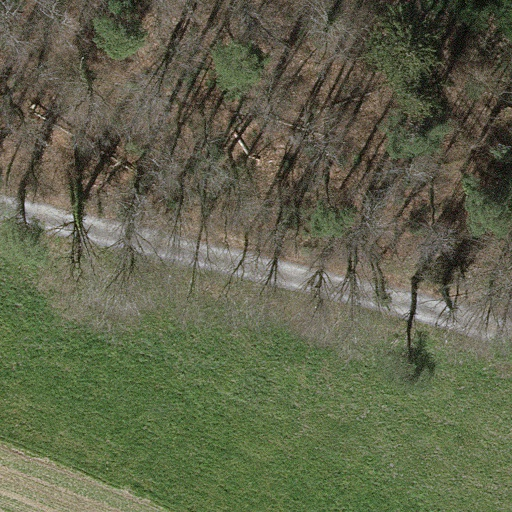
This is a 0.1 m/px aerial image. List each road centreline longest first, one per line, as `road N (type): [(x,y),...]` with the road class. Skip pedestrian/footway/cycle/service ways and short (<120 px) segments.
road 1 (track): [(511,331),(0,198)]
road 2 (track): [(402,0),(459,101),(511,168)]
